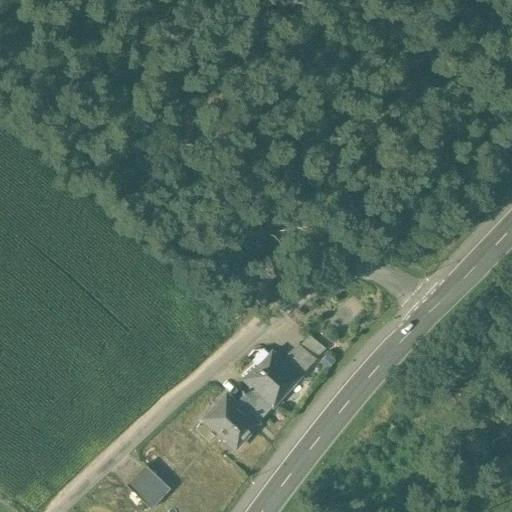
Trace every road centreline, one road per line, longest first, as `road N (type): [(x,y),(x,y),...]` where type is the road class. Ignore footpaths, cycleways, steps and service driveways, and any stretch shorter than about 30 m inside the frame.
road 1 (unclassified): [(65,511),(307,293),(349,275),(375,276),(434,317)]
road 2 (secondary): [(434,317),(278,511)]
